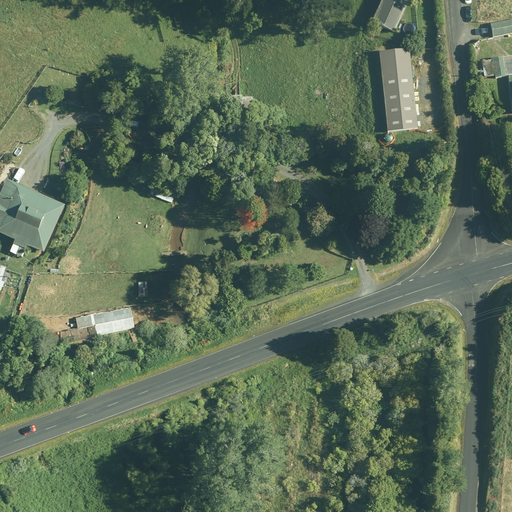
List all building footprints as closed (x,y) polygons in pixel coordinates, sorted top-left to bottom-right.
[(409,3),(402,0),(384,0),(374,26),(397,35),(409,3)] [(511,36),(511,22),(492,26),(494,39),(511,36)] [(420,130),(411,52),(380,55),(389,134),(420,130)] [(511,59),(483,64),(485,81),(508,78),(511,109),(511,59)] [(65,209),(8,183),(0,202),(0,234),(15,241),(14,243),(44,256),(65,209)]
